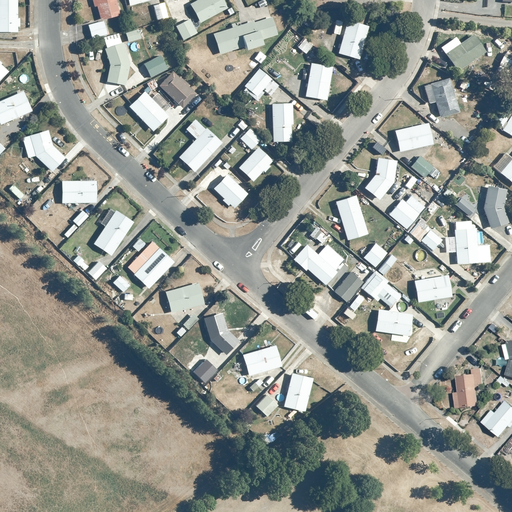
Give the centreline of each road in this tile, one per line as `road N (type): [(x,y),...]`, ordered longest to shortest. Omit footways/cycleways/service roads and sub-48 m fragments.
road 1 (residential): [(49,0),(55,73),(75,115),(235,268)]
road 2 (residential): [(423,0),(410,51),(392,79),(235,268)]
road 3 (residential): [(235,268),(399,405)]
road 4 (residential): [(399,405),(511,270)]
road 5 (residential): [(399,405),(511,501)]
